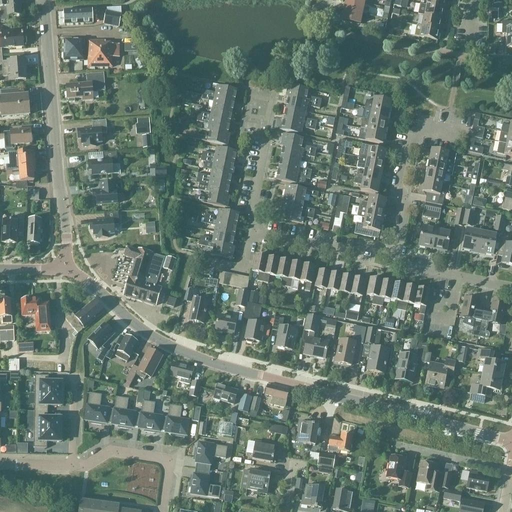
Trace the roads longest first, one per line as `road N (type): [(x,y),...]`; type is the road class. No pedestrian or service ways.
road 1 (residential): [(511,440),(207,362),(151,338),(65,268)]
road 2 (residential): [(65,268),(44,0)]
road 3 (residential): [(0,464),(82,466),(110,451),(161,458),(161,511)]
road 4 (residential): [(400,251),(414,136),(429,126),(448,130)]
road 5 (residential): [(400,251),(253,225)]
road 6 (residential): [(253,225),(277,79)]
road 7 (residential): [(511,290),(418,274),(402,265),(400,251)]
